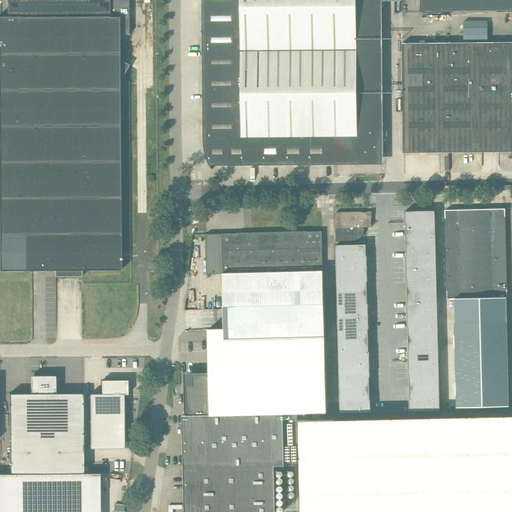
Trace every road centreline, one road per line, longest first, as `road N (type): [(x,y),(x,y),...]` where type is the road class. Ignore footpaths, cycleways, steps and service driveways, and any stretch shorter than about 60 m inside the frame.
road 1 (unclassified): [(511,185),(175,195)]
road 2 (unclassified): [(175,195),(174,0)]
road 3 (unclassified): [(0,351),(167,349)]
road 4 (unclassified): [(145,511),(167,349)]
road 5 (unclassified): [(167,349),(175,195)]
